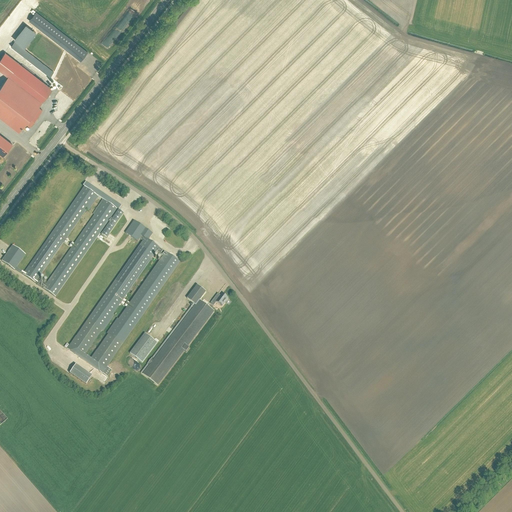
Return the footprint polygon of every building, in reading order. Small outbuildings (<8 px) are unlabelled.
[(88,52),(36,11),(29,21),(81,61),(88,52)] [(7,40),(3,46),(17,57),(21,51),(7,40)] [(22,127),(26,130),(42,110),(38,106),(42,102),(52,88),(5,51),(0,57),(0,69),(8,76),(0,86),(0,117),(19,132),(22,127)] [(0,153),(3,156),(12,144),(0,134),(0,153)] [(103,200),(93,214),(95,216),(46,285),(38,279),(86,210),(89,212),(99,197),(96,195),(84,187),(24,273),(16,267),(25,255),(13,246),(2,262),(14,270),(15,269),(55,297),(117,210),(105,201),(103,200)] [(165,253),(159,249),(159,248),(145,239),(142,237),(146,230),(134,221),(125,234),(138,242),(140,239),(143,241),(68,349),(102,373),(179,263),(166,253),(165,253)] [(188,348),(214,313),(200,302),(206,293),(197,286),(187,300),(193,305),(192,307),(141,374),(148,379),(146,382),(152,387),(154,384),(158,387),(184,352),(187,353),(190,349),(188,348)] [(222,307),(228,299),(222,295),(218,301),(215,298),(210,305),(213,307),(216,303),(222,307)] [(142,364),(157,344),(145,335),(130,355),(142,364)] [(69,374),(86,385),(92,377),(75,365),(69,374)]
